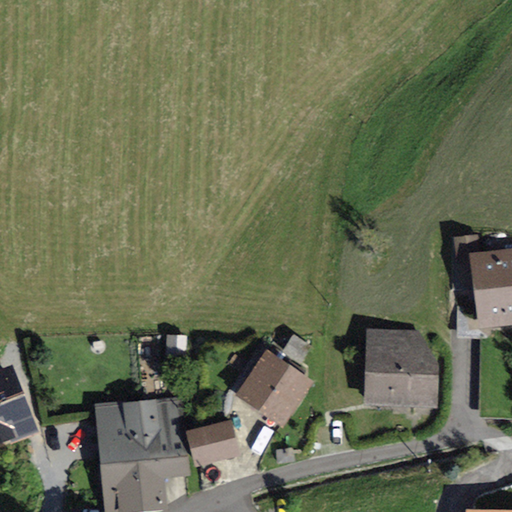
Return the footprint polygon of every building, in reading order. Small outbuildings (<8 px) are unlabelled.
[(481,253),(478,235),(453,238),(455,257),(469,255),(481,253)] [(474,294),(511,289),(511,249),(481,253),(469,255),(474,294)] [(511,289),(474,294),(479,331),(511,326),(511,289)] [(364,407),(439,408),(439,363),(416,332),(366,331),(364,407)] [(302,366),(313,348),(293,335),(282,354),(302,366)] [(188,361),(187,337),(167,337),(167,361),(188,361)] [(511,346),(492,346),(491,362),(511,362),(511,346)] [(282,430),(314,382),(266,351),(234,399),(282,430)] [(511,362),(491,362),(490,377),(511,377),(511,362)] [(0,444),(34,431),(9,368),(0,371),(0,444)] [(511,377),(490,377),(490,393),(511,393),(511,377)] [(511,393),(490,393),(489,408),(511,408),(511,393)] [(93,407),(99,467),(188,458),(186,433),(182,398),(93,407)] [(511,408),(489,408),(489,423),(511,424),(511,408)] [(231,422),(186,433),(195,468),(240,456),(231,422)] [(190,476),(188,458),(99,467),(103,511),(105,511),(118,511),(165,511),(168,511),(165,479),(190,476)] [(511,511),(511,496),(499,497),(499,491),(461,491),(461,511),(511,511)]
